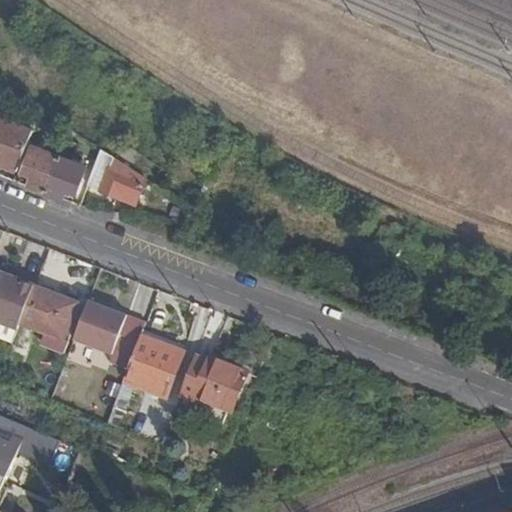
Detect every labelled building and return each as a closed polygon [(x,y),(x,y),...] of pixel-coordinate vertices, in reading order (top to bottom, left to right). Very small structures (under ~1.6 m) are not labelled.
[(0,165),(20,173),(36,132),(0,118),(0,165)] [(49,196),(63,158),(35,148),(25,176),(34,179),(30,189),(49,196)] [(103,192),(150,210),(159,191),(123,177),(126,167),(103,151),(90,187),(103,192)] [(49,196),(66,203),(69,193),(79,197),(90,169),(63,158),(49,196)] [(22,186),(30,189),(34,179),(25,176),(22,186)] [(21,325),(36,287),(22,282),(20,285),(2,278),(0,282),(0,323),(19,331),(21,325)] [(80,305),(36,287),(21,325),(48,336),(66,342),(80,305)] [(77,342),(130,364),(149,321),(96,298),(77,342)] [(48,336),(44,347),(65,355),(70,344),(66,342),(48,336)] [(185,354),(142,337),(125,382),(135,386),(168,399),(185,354)] [(209,366),(195,360),(183,391),(233,411),(249,374),(212,360),(209,366)] [(113,412),(125,382),(96,371),(85,401),(113,412)] [(135,386),(125,382),(113,412),(109,425),(118,430),(135,386)] [(0,414),(0,511),(2,511),(0,511),(0,497),(18,454),(50,467),(61,440),(0,414)]
